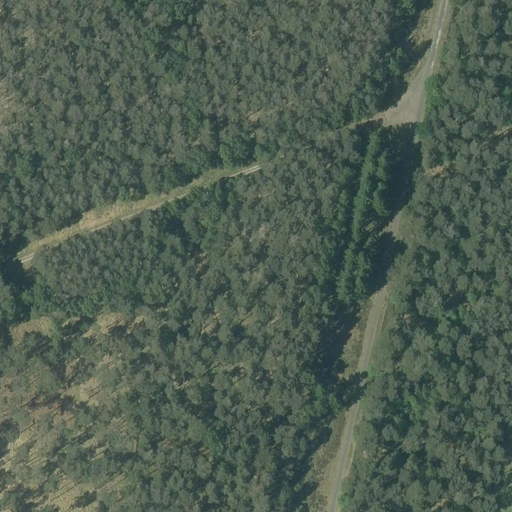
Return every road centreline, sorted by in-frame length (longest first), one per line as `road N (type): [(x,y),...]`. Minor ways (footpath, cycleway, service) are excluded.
road 1 (track): [(450,0),(337,511)]
road 2 (track): [(0,273),(428,104)]
road 3 (track): [(511,223),(419,266),(413,299)]
